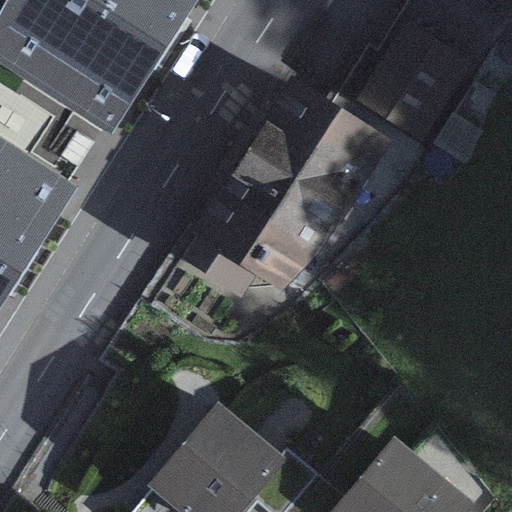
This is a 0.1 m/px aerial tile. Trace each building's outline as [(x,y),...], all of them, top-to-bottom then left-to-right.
[(0,0),(0,64),(119,133),(196,0),(0,0)] [(475,63),(407,19),(358,93),(426,137),(475,63)] [(382,137),(305,86),(209,230),(286,281),(382,137)] [(0,301),(75,183),(0,135),(0,301)] [(226,411),(165,485),(197,511),(239,511),(284,458),(226,411)] [(399,450),(345,511),(457,511),(463,505),(399,450)]
